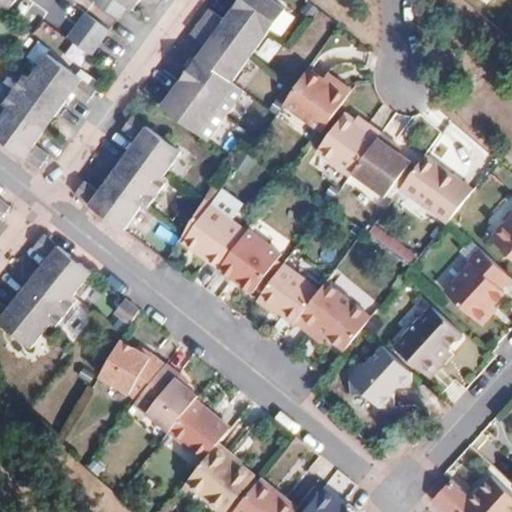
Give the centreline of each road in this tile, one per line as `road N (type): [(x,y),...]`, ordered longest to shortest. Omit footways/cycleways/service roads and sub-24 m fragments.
road 1 (residential): [(35,202),(406,498)]
road 2 (residential): [(35,202),(193,0)]
road 3 (track): [(375,0),(511,117)]
road 4 (residential): [(511,386),(406,498)]
